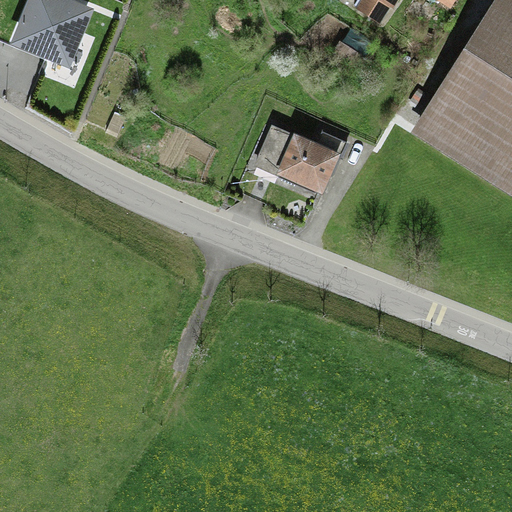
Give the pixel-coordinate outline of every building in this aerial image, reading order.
[(93,9),(70,0),(27,0),(8,44),(67,69),(93,9)] [(364,0),(355,15),(379,30),(397,0),(364,0)] [(511,3),(507,0),(492,0),(408,133),(511,199),(511,3)] [(458,0),(425,0),(451,14),(458,0)] [(340,44),(331,60),(350,71),(359,56),(340,44)] [(339,155),(294,134),(274,175),(319,197),(339,155)]
